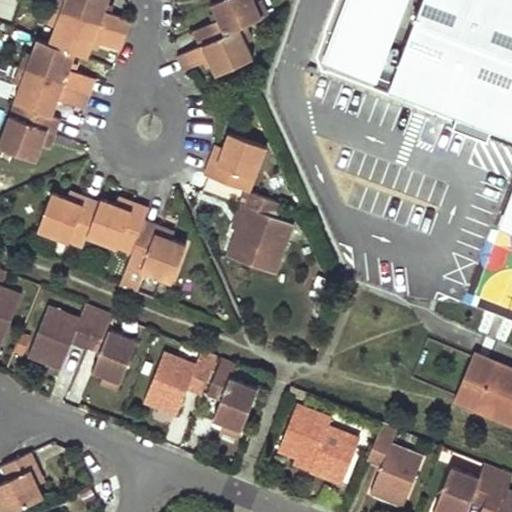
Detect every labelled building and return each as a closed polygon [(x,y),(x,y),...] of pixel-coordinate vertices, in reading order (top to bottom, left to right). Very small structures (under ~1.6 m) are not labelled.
[(64,0),(57,0),(55,8),(61,11),(64,0)] [(64,0),(61,11),(125,35),(131,19),(110,12),(105,10),(107,3),(108,0),(64,0)] [(199,45),(239,28),(245,25),(262,17),(255,2),(254,0),(217,0),(211,3),(216,12),(218,19),(213,22),(193,30),(199,45)] [(261,0),(260,0),(255,2),(262,17),(268,14),(261,0)] [(511,0),(423,0),(400,62),(386,57),(407,0),(348,0),(324,62),(376,81),(378,77),(392,82),(390,87),(461,114),(457,126),(485,137),(489,125),(511,133),(511,0)] [(113,5),(107,3),(105,10),(110,12),(113,5)] [(61,11),(55,8),(49,23),(55,26),(61,11)] [(55,26),(49,42),(76,52),(87,56),(91,46),(93,40),(99,42),(120,50),(125,35),(61,11),(55,26)] [(216,12),(210,15),(213,22),(218,19),(216,12)] [(216,74),(253,57),(246,42),(239,28),(199,45),(177,55),(183,70),(203,61),(209,58),(212,65),(216,74)] [(38,38),(32,54),(26,69),(90,93),(96,78),(75,70),(69,68),(72,62),(76,52),(49,42),(38,38)] [(97,49),(99,42),(93,40),(91,46),(97,49)] [(32,54),(25,52),(19,67),(26,69),(32,54)] [(209,58),(203,61),(206,68),(212,65),(209,58)] [(26,69),(19,67),(14,82),(21,85),(26,69)] [(21,85),(15,101),(52,115),(56,105),(58,99),(64,101),(84,108),(90,93),(26,69),(21,85)] [(64,101),(58,99),(56,105),(62,107),(64,101)] [(14,101),(0,140),(0,146),(36,160),(42,144),(47,130),(54,133),(55,133),(61,118),(52,115),(15,101),(14,101)] [(54,133),(47,130),(42,144),(49,147),(54,133)] [(223,147),(217,162),(209,159),(204,174),(227,183),(245,189),(250,191),(267,146),(229,131),(223,147)] [(217,162),(223,147),(215,143),(209,159),(217,162)] [(236,229),(227,255),(276,274),(288,239),(283,237),(289,221),(276,216),(281,203),(250,191),(245,189),(240,204),(245,206),(236,229)] [(71,190),(68,197),(82,203),(85,195),(71,190)] [(52,191),(38,229),(82,247),(87,235),(97,209),(100,201),(85,195),(82,203),(68,197),(52,191)] [(134,201),(120,195),(116,204),(131,209),(134,201)] [(101,197),(100,201),(97,209),(87,235),(132,253),(141,226),(144,218),(146,215),(149,207),(134,201),(131,209),(116,204),(101,197)] [(245,206),(240,204),(231,227),(236,229),(245,206)] [(511,211),(499,207),(468,304),(486,310),(492,294),(502,297),(497,313),(511,317),(511,211)] [(141,226),(132,253),(127,264),(172,282),(186,244),(171,238),(156,232),(159,224),(144,218),(141,226)] [(294,224),(289,221),(283,237),(288,239),(294,224)] [(174,230),(159,224),(156,232),(171,238),(174,230)] [(144,271),(127,264),(119,284),(136,291),(144,271)] [(0,343),(1,344),(21,293),(0,284),(0,343)] [(61,368),(71,342),(74,335),(88,341),(89,339),(101,309),(86,303),(80,317),(49,304),(29,355),(61,368)] [(110,329),(116,315),(101,309),(89,339),(103,344),(100,351),(93,370),(104,375),(120,381),(137,340),(110,329)] [(74,335),(71,342),(85,347),(86,346),(88,341),(74,335)] [(103,344),(89,339),(88,341),(86,346),(100,351),(103,344)] [(177,414),(187,388),(190,381),(204,386),(216,355),(201,349),(196,363),(164,350),(144,401),(177,414)] [(230,377),(236,363),(221,357),(209,387),(223,393),(221,400),(213,418),(224,422),(241,429),(257,388),(230,377)] [(491,365),(472,357),(456,397),(475,405),(491,365)] [(511,372),(491,365),(475,405),(511,419),(511,372)] [(104,375),(101,382),(117,389),(120,381),(104,375)] [(190,381),(187,388),(201,394),(204,386),(190,381)] [(223,393),(209,387),(207,394),(221,400),(223,393)] [(355,449),(342,444),(346,433),(328,426),(331,418),(296,404),(278,448),(296,455),(312,462),(309,469),(342,482),(355,449)] [(238,437),(241,429),(224,422),(221,430),(238,437)] [(384,460),(381,466),(370,493),(403,506),(423,455),(392,442),(397,429),(382,423),(370,453),(384,460)] [(342,444),(355,449),(359,438),(346,433),(342,444)] [(7,479),(0,482),(0,503),(4,511),(8,511),(43,496),(37,483),(31,469),(38,466),(31,452),(1,466),(7,479)] [(384,460),(370,453),(367,461),(381,466),(384,460)] [(296,455),(293,462),(309,469),(312,462),(296,455)] [(498,469),(484,463),(478,477),(451,466),(435,508),(445,511),(465,511),(470,500),(473,493),(486,498),(498,469)] [(44,480),(38,466),(31,469),(37,483),(44,480)] [(511,511),(511,490),(507,489),(511,476),(511,474),(498,469),(486,498),(484,505),(480,511),(511,511)] [(486,498),(473,493),(470,500),(484,505),(486,498)]
